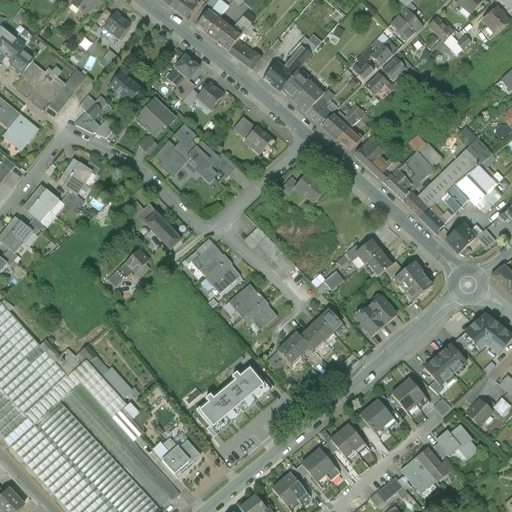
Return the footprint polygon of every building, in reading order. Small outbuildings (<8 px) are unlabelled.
[(76,0),(74,3),(72,6),(79,12),(81,10),(87,15),(88,12),(91,12),(93,9),(93,7),(98,0),(76,0)] [(175,0),(170,8),(169,8),(186,21),(197,7),(191,3),(193,0),(175,0)] [(218,0),(211,0),(206,5),(212,10),(219,1),(220,1),(218,0)] [(251,9),(259,1),(257,0),(246,0),(244,3),(251,9)] [(414,0),(396,0),(406,9),(414,0)] [(479,0),(460,0),(457,4),(461,7),(457,12),(467,21),(482,2),(479,0)] [(208,12),(196,28),(206,36),(218,20),(220,17),(228,8),(219,1),(212,10),(210,14),(208,12)] [(21,10),(16,16),(21,20),(26,13),(21,10)] [(423,28),(407,10),(399,18),(415,35),(423,28)] [(497,10),(482,23),(486,28),(494,37),(509,24),(497,10)] [(106,12),(97,22),(104,29),(113,18),(106,12)] [(113,18),(104,29),(113,36),(120,41),(130,29),(121,21),(123,20),(116,14),(113,18)] [(251,25),(242,18),(238,23),(243,27),(247,30),(251,26),(251,25)] [(415,35),(399,18),(391,26),(387,30),(392,35),(396,32),(400,35),(399,36),(406,44),(415,35)] [(206,36),(205,36),(228,53),(237,42),(240,38),(243,35),(247,30),(243,27),(237,34),(218,20),(206,36)] [(447,30),(436,20),(429,28),(445,44),(450,39),(454,34),(448,28),(447,30)] [(247,30),(243,35),(246,37),(254,28),(251,26),(247,30)] [(494,37),(486,28),(481,32),(489,42),(494,37)] [(10,65),(21,52),(25,47),(1,29),(0,30),(0,61),(4,57),(9,61),(7,63),(10,65)] [(113,36),(104,29),(100,34),(109,41),(113,36)] [(29,34),(25,30),(20,35),(24,39),(29,34)] [(79,46),(86,51),(92,43),(85,38),(79,46)] [(466,38),(457,45),(462,52),(471,44),(466,38)] [(305,39),(299,45),(302,48),(311,56),(317,49),(305,39)] [(455,47),(450,42),(451,40),(450,39),(445,44),(457,56),(462,52),(457,45),(455,47)] [(237,42),(228,53),(228,54),(252,71),(262,60),(253,53),(237,42)] [(384,49),(377,42),(372,47),(377,52),(371,58),(380,67),(391,56),(390,54),(389,54),(384,49)] [(271,49),(275,53),(281,46),(277,43),(271,49)] [(394,50),(388,44),(384,49),(389,54),(390,54),(394,50)] [(283,69),(276,63),(263,80),(280,94),(281,93),(298,71),(311,56),(302,48),(283,69)] [(451,61),(456,56),(450,50),(445,55),(451,61)] [(110,51),(99,63),(106,69),(117,57),(110,51)] [(21,52),(10,65),(22,76),(31,65),(34,62),(21,52)] [(90,56),(84,67),(90,70),(96,59),(90,56)] [(372,68),(361,57),(356,62),(359,65),(352,71),(363,82),(373,72),(371,70),(372,68)] [(185,58),(174,71),(178,75),(185,80),(188,83),(200,70),(185,58)] [(395,60),(382,73),(393,83),(401,74),(407,79),(412,75),(395,60)] [(61,92),(46,80),(47,78),(31,65),(22,76),(21,77),(39,91),(38,93),(51,104),(60,92),(61,92)] [(174,71),(166,80),(171,84),(178,75),(174,71)] [(298,71),(281,93),(292,103),(310,84),(311,83),(298,71)] [(345,81),(352,75),(347,71),(341,77),(345,81)] [(511,71),(501,81),(511,92),(511,91),(511,71)] [(86,80),(77,72),(73,77),(82,84),(86,80)] [(380,74),(365,89),(373,98),(382,91),(384,93),(380,97),(383,101),(395,90),(392,88),(388,84),(387,83),(387,84),(380,74)] [(141,91),(121,75),(110,89),(130,105),(141,91)] [(178,75),(171,84),(177,89),(185,80),(178,75)] [(82,84),(73,77),(69,82),(78,89),(82,84)] [(352,80),(348,86),(354,89),(357,83),(352,80)] [(15,88),(21,92),(25,86),(19,81),(15,88)] [(78,89),(69,82),(64,87),(65,87),(74,95),(78,89)] [(310,84),(292,103),(306,115),(322,98),(315,92),(317,91),(310,84)] [(224,98),(210,86),(198,99),(212,112),(224,98)] [(74,95),(65,87),(61,92),(60,92),(70,100),(74,95)] [(70,100),(60,92),(56,97),(66,105),(70,100)] [(193,92),(183,103),(188,107),(198,96),(193,92)] [(322,98),(306,115),(320,127),(332,115),(327,109),(329,107),(327,105),(334,97),(328,92),(322,98)] [(66,105),(56,97),(52,102),(62,110),(66,105)] [(88,98),(79,108),(86,114),(95,105),(88,98)] [(19,117),(0,101),(0,119),(0,120),(0,123),(9,130),(19,117)] [(175,120),(155,101),(142,115),(143,115),(137,122),(146,130),(146,131),(149,134),(154,128),(160,133),(164,128),(166,130),(175,120)] [(62,110),(52,102),(51,104),(50,105),(48,107),(57,115),(62,110)] [(95,105),(86,114),(87,115),(92,121),(98,115),(101,111),(95,105)] [(101,111),(98,115),(102,119),(111,109),(107,105),(101,111)] [(87,115),(75,126),(93,135),(100,128),(92,121),(87,115)] [(354,115),(343,126),(349,131),(354,127),(353,127),(360,121),(354,115)] [(37,132),(19,117),(9,130),(7,132),(15,138),(11,144),(21,152),(37,132)] [(343,126),(333,117),(321,129),(336,142),(337,142),(349,131),(343,126)] [(245,120),(234,132),(245,141),(255,129),(245,120)] [(502,139),(506,139),(511,134),(511,123),(508,126),(509,127),(507,128),(503,127),(499,130),(499,135),(502,139)] [(461,132),(470,143),(476,138),(466,127),(461,132)] [(220,161),(202,144),(197,150),(191,144),(196,139),(185,128),(175,139),(181,145),(175,151),(169,146),(157,159),(167,168),(178,155),(187,163),(191,159),(194,161),(192,163),(194,164),(195,163),(204,172),(201,175),(210,184),(217,176),(211,170),(214,167),(215,167),(216,166),(220,161)] [(273,142),(257,129),(247,141),(253,146),(262,154),(267,148),(270,151),(275,145),(273,142)] [(349,131),(337,142),(350,153),(362,140),(359,136),(357,138),(349,131)] [(380,132),(354,157),(383,184),(389,177),(384,173),(394,163),(390,160),(385,165),(379,158),(393,145),(380,132)] [(425,146),(417,136),(408,145),(416,154),(417,154),(425,146)] [(476,141),(465,151),(470,156),(475,151),(481,146),(476,141)] [(152,143),(144,152),(148,157),(157,147),(152,143)] [(439,157),(427,145),(426,147),(425,146),(417,154),(429,166),(439,157)] [(262,154),(253,146),(250,149),(260,157),(262,154)] [(481,146),(475,151),(481,157),(487,151),(481,146)] [(470,156),(465,151),(417,199),(428,211),(430,210),(455,186),(480,166),(470,156)] [(481,157),(475,151),(470,156),(480,166),(486,162),(485,161),(481,157)] [(481,157),(485,161),(492,156),(487,151),(481,157)] [(429,166),(417,154),(416,154),(397,171),(411,187),(433,170),(429,166)] [(223,157),(220,161),(216,166),(228,177),(236,168),(223,157)] [(15,167),(6,159),(2,164),(11,172),(15,167)] [(80,165),(74,161),(66,173),(86,186),(94,175),(94,174),(87,169),(80,165)] [(11,172),(2,164),(0,166),(0,171),(7,177),(11,172)] [(100,171),(90,164),(87,169),(94,174),(94,175),(96,176),(100,171)] [(480,166),(455,186),(430,210),(445,225),(468,201),(475,208),(478,204),(492,190),(498,184),(493,180),(480,166)] [(397,171),(383,185),(403,203),(409,196),(407,195),(412,190),(410,188),(411,187),(397,171)] [(86,186),(66,173),(58,185),(64,189),(71,194),(78,198),(86,186)] [(493,180),(498,184),(503,179),(498,175),(493,180)] [(327,193),(308,177),(299,187),(295,192),(305,201),(306,199),(314,206),(327,193)] [(299,187),(292,180),(281,192),(287,197),(293,190),(295,192),(299,187)] [(47,192),(41,188),(32,199),(50,214),(56,218),(65,207),(61,204),(62,204),(59,202),(47,192)] [(500,198),(492,190),(478,204),(486,212),(500,198)] [(78,198),(71,194),(65,200),(75,208),(81,200),(78,198)] [(50,214),(32,199),(23,210),(29,214),(35,220),(41,225),(42,224),(50,214)] [(428,211),(417,199),(407,208),(420,221),(428,211)] [(75,208),(65,200),(62,204),(61,204),(65,207),(72,213),(75,208)] [(145,211),(137,203),(131,209),(139,217),(145,211)] [(145,211),(139,217),(147,225),(157,215),(150,207),(145,211)] [(511,208),(497,220),(501,224),(507,219),(511,224),(511,208)] [(445,225),(430,210),(428,211),(420,221),(435,235),(445,225)] [(181,243),(157,215),(147,225),(164,244),(171,252),(181,243)] [(21,223),(16,219),(7,230),(25,245),(34,234),(28,228),(21,223)] [(41,225),(35,220),(31,224),(40,231),(44,226),(42,224),(41,225)] [(40,231),(31,224),(28,228),(34,234),(36,236),(40,231)] [(457,257),(471,242),(458,228),(443,243),(457,257)] [(296,268),(258,229),(244,242),(252,251),(257,246),(287,277),(296,268)] [(25,245),(7,230),(0,238),(0,243),(3,246),(9,251),(16,256),(25,245)] [(485,232),(476,239),(481,245),(490,237),(485,232)] [(490,237),(481,245),(485,250),(494,242),(490,237)] [(361,252),(356,256),(358,259),(364,266),(369,263),(380,253),(372,243),(361,252)] [(201,257),(199,259),(205,267),(199,272),(206,281),(228,262),(224,257),(223,258),(213,247),(201,257)] [(356,247),(346,255),(352,264),(358,259),(356,256),(361,252),(356,247)] [(16,256),(9,251),(5,256),(14,263),(18,258),(16,256)] [(149,263),(139,252),(126,264),(125,264),(118,271),(126,279),(133,273),(140,280),(150,270),(146,266),(149,263)] [(197,252),(189,260),(193,265),(199,259),(201,257),(197,252)] [(391,267),(380,253),(369,263),(380,277),(385,273),(391,267)] [(14,263),(5,256),(1,261),(8,266),(10,268),(14,263)] [(228,262),(206,281),(213,289),(220,283),(226,291),(240,279),(231,268),(232,267),(228,262)] [(396,264),(391,267),(385,273),(393,282),(395,281),(395,280),(403,273),(396,264)] [(432,287),(414,265),(403,273),(395,280),(395,281),(413,303),(432,287)] [(511,276),(511,274),(503,266),(491,278),(506,292),(511,287),(507,282),(511,276)] [(118,271),(107,281),(115,290),(126,279),(118,271)] [(336,273),(324,283),(331,293),(344,283),(336,273)] [(320,275),(311,283),(316,289),(325,282),(320,275)] [(259,298),(250,287),(235,299),(242,306),(235,312),(242,320),(264,302),(260,297),(259,298)] [(388,307),(381,299),(368,309),(384,328),(396,317),(391,312),(392,311),(388,307)] [(14,308),(4,301),(1,304),(9,313),(14,308)] [(264,302),(242,320),(249,329),(256,323),(262,331),(277,319),(267,308),(269,307),(264,302)] [(9,313),(1,304),(0,304),(0,437),(67,511),(117,511),(36,425),(63,399),(65,397),(76,387),(55,363),(40,347),(9,313)] [(384,328),(368,309),(356,320),(363,328),(367,333),(367,332),(372,338),(384,328)] [(342,326),(330,312),(319,321),(332,335),(342,326)] [(511,337),(485,316),(464,334),(480,352),(485,347),(498,357),(511,339),(511,337)] [(332,335),(319,321),(310,330),(323,343),(332,335)] [(323,343),(310,330),(301,339),(300,339),(310,349),(313,352),(323,343)] [(301,339),(298,335),(288,345),(300,358),(310,349),(300,339),(301,339)] [(61,358),(46,342),(40,347),(55,363),(61,358)] [(463,352),(455,343),(451,347),(459,356),(463,352)] [(300,358),(288,345),(278,353),(279,354),(287,363),(291,366),(300,358)] [(450,346),(424,370),(435,382),(440,388),(440,387),(466,364),(459,356),(451,347),(450,346)] [(87,347),(80,354),(89,365),(96,359),(97,358),(87,347)] [(101,378),(89,365),(80,354),(75,358),(68,351),(61,358),(55,363),(76,387),(80,384),(112,420),(122,411),(127,407),(123,402),(101,378)] [(279,354),(269,363),(277,372),(287,363),(279,354)] [(108,372),(96,359),(89,365),(101,378),(108,372)] [(243,414),(273,389),(266,380),(263,383),(250,367),(239,376),(237,374),(232,378),(234,380),(223,389),(243,414)] [(112,369),(108,372),(101,378),(123,402),(133,393),(112,369)] [(511,382),(507,377),(499,386),(511,396),(511,382)] [(427,401),(410,381),(401,389),(418,409),(427,401)] [(440,388),(435,382),(429,388),(437,396),(443,391),(440,387),(440,388)] [(112,420),(80,384),(76,387),(65,397),(63,399),(164,510),(180,495),(133,444),(112,420)] [(213,439),(243,414),(223,389),(212,399),(210,397),(205,401),(207,403),(196,412),(209,428),(206,430),(213,439)] [(418,409),(401,389),(391,397),(399,405),(408,417),(418,409)] [(391,397),(391,396),(386,401),(391,407),(393,410),(399,405),(391,397)] [(391,407),(386,401),(384,398),(378,403),(385,411),(391,407)] [(501,400),(493,409),(502,417),(507,412),(511,408),(501,400)] [(442,401),(433,409),(438,414),(447,405),(442,401)] [(479,402),(466,415),(480,427),(492,414),(479,402)] [(161,511),(60,403),(36,425),(117,511),(161,511)] [(385,411),(378,403),(369,410),(386,430),(395,423),(385,411)] [(122,411),(131,422),(139,414),(130,404),(127,407),(122,411)] [(447,405),(438,414),(442,418),(451,409),(447,405)] [(139,429),(151,418),(144,410),(139,414),(131,422),(139,429)] [(386,430),(369,410),(360,418),(367,426),(377,438),(386,430)] [(143,435),(139,429),(131,422),(122,411),(112,420),(133,444),(143,435)] [(360,418),(360,417),(354,422),(362,431),(367,426),(360,418)] [(362,431),(354,422),(349,427),(356,436),(362,431)] [(158,427),(153,432),(159,439),(165,434),(158,427)] [(356,436),(349,427),(340,435),(357,455),(366,447),(356,436)] [(450,438),(447,433),(436,442),(439,445),(448,455),(449,457),(458,449),(468,460),(477,452),(469,443),(471,441),(460,428),(453,434),(454,435),(450,438)] [(172,443),(178,450),(187,443),(180,435),(172,443)] [(357,455),(340,435),(331,442),(338,451),(348,462),(357,455)] [(172,443),(169,440),(162,446),(160,444),(152,451),(160,460),(162,458),(164,460),(162,462),(174,476),(187,464),(189,462),(178,450),(172,443)] [(189,462),(187,464),(189,466),(200,457),(187,442),(187,443),(178,450),(189,462)] [(331,442),(325,447),(332,455),(338,451),(331,442)] [(448,455),(439,445),(434,449),(443,459),(448,455)] [(332,455),(325,447),(319,451),(320,452),(327,460),(332,455)] [(440,466),(427,450),(416,459),(436,483),(437,484),(447,475),(448,475),(440,466)] [(327,460),(320,452),(311,459),(327,479),(336,472),(327,460)] [(327,479),(311,459),(302,467),(309,476),(318,487),(327,479)] [(416,459),(401,472),(417,492),(425,486),(428,490),(436,483),(416,459)] [(456,476),(445,462),(440,466),(448,475),(447,475),(451,480),(456,476)] [(302,467),(301,466),(296,470),(304,480),(309,476),(302,467)] [(304,480),(296,470),(290,475),(290,476),(298,485),(304,480)] [(290,476),(282,484),(298,504),(307,496),(298,485),(290,476)] [(406,483),(402,479),(397,483),(403,489),(405,492),(410,488),(406,483)] [(395,480),(376,495),(384,504),(403,489),(397,483),(395,480)] [(282,484),(273,491),(289,511),(298,504),(282,484)] [(0,511),(20,511),(24,509),(18,503),(20,502),(9,490),(5,494),(1,490),(0,491),(0,511)] [(255,497),(240,509),(241,511),(266,511),(267,511),(255,497)]
